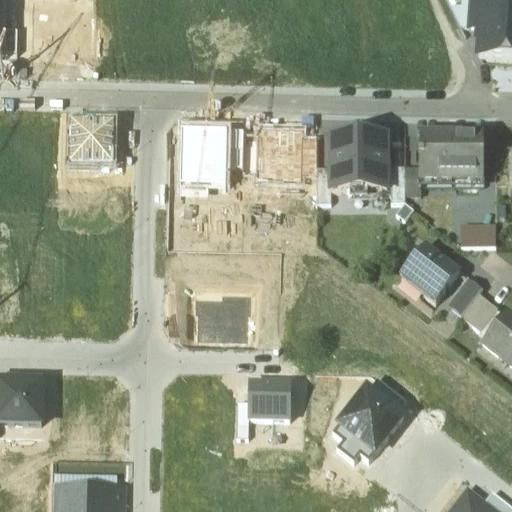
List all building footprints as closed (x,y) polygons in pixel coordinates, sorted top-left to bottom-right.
[(488,2),(467,1),(465,33),(479,34),(480,12),(487,12),(488,2)] [(9,2),(0,2),(0,76),(8,77),(8,63),(8,40),(9,2)] [(487,12),(480,12),(479,34),(477,60),(505,62),(508,14),(487,12)] [(17,40),(8,40),(8,63),(17,63),(17,40)] [(482,141),(418,141),(418,174),(418,187),(419,187),(482,187),(482,141)] [(385,142),(329,143),(329,174),(329,198),(330,198),(385,198),(385,142)] [(329,198),(329,174),(316,174),(316,210),(330,210),(330,198),(329,198)] [(403,174),(389,174),(390,210),(404,210),(404,201),(404,200),(403,174)] [(418,174),(403,174),(404,200),(404,201),(419,201),(419,187),(418,187),(418,174)] [(412,217),(404,210),(395,220),(404,227),(412,217)] [(461,227),(460,250),(496,251),(497,228),(461,227)] [(458,280),(423,253),(399,284),(434,311),(458,280)] [(466,286),(450,306),(456,311),(451,318),(459,323),(477,301),(480,297),(466,286)] [(196,328),(196,342),(245,343),(246,330),(248,330),(249,297),(221,296),(221,301),(195,300),(194,328),(196,328)] [(496,315),(477,301),(459,323),(478,338),(496,315)] [(511,371),(511,321),(506,316),(480,349),(511,373),(511,371)] [(396,421),(405,410),(377,387),(368,399),(396,421)] [(248,411),(248,434),(290,435),(291,390),(249,389),(248,411)] [(0,431),(41,432),(41,390),(0,390),(0,431)] [(368,399),(366,397),(332,441),(342,449),(359,462),(368,469),(402,425),(396,421),(368,399)] [(235,446),(236,446),(247,447),(248,434),(248,411),(236,410),(235,446)] [(359,462),(342,449),(336,457),(353,470),(359,462)] [(52,493),(51,511),(65,511),(66,494),(52,493)] [(65,511),(109,511),(110,495),(66,494),(65,511)] [(110,495),(109,511),(122,511),(123,495),(110,495)] [(467,499),(456,511),(483,511),(467,499)] [(506,511),(492,500),(483,511),(506,511)]
